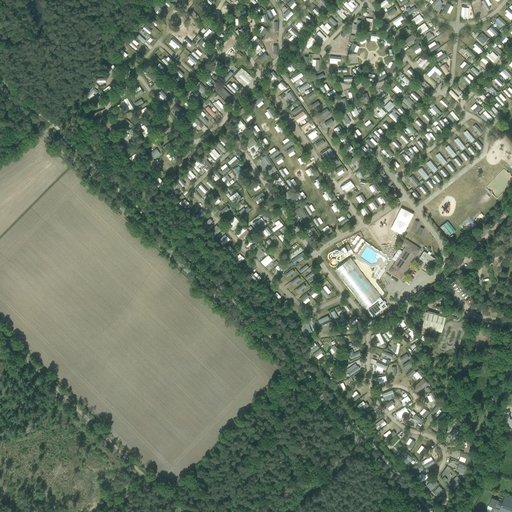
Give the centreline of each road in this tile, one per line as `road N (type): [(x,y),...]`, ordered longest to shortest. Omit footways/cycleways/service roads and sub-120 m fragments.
road 1 (tertiary): [(421,511),(271,348),(0,86)]
road 2 (track): [(0,330),(181,511)]
road 3 (unknown): [(333,183),(346,168),(271,64)]
road 4 (unclassified): [(461,511),(480,485),(511,378)]
